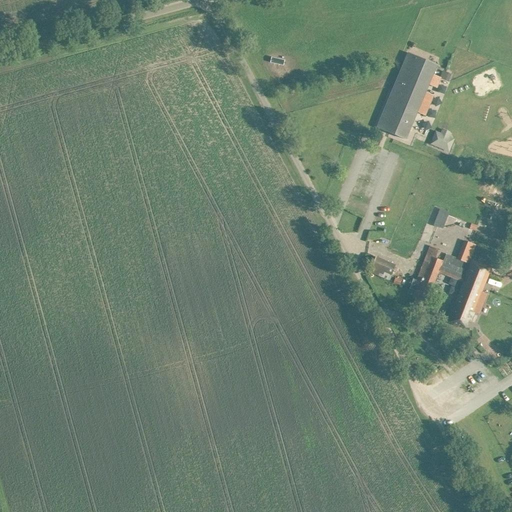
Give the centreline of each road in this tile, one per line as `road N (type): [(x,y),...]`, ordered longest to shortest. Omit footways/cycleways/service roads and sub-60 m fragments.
road 1 (unclassified): [(441,424),(207,0)]
road 2 (unclassified): [(0,54),(198,0)]
